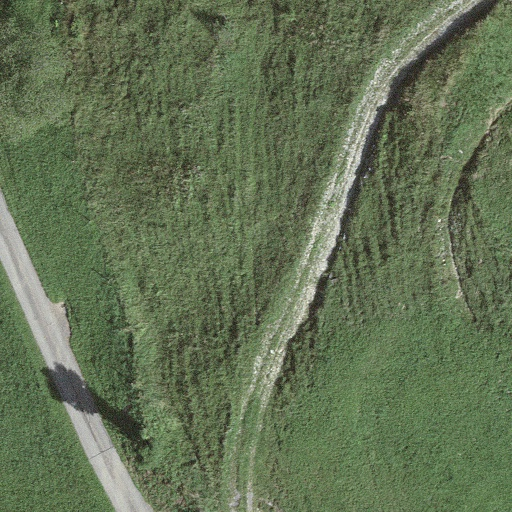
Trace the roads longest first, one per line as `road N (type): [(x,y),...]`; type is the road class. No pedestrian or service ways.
road 1 (track): [(450,0),(380,56),(284,308),(247,451),(243,511)]
road 2 (track): [(135,511),(0,223)]
